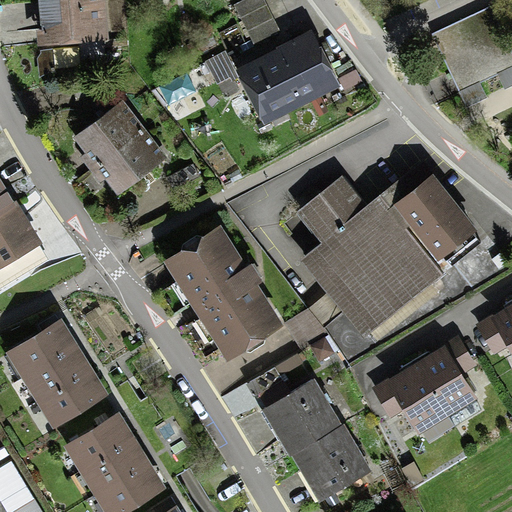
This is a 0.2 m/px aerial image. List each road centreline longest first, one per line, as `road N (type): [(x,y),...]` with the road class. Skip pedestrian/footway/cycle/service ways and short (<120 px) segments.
road 1 (residential): [(271,511),(205,399),(9,121),(0,93)]
road 2 (residential): [(511,187),(374,69),(320,0)]
